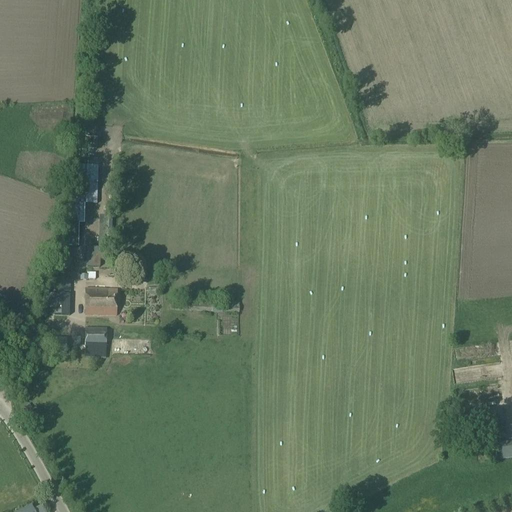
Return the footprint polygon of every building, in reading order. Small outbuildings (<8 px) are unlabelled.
[(73,149),(70,244),(79,245),(79,225),(84,225),(84,205),(98,205),(100,149),(73,149)] [(87,250),(87,270),(100,270),(100,263),(110,263),(111,223),(105,223),(105,228),(95,228),(95,238),(90,238),(90,250),(87,250)] [(58,249),(57,269),(70,269),(71,250),(58,249)] [(70,296),(71,270),(57,270),(54,270),(53,296),(70,296)] [(86,291),(85,316),(115,317),(116,292),(86,291)] [(170,301),(170,310),(239,314),(239,304),(222,303),(222,304),(170,301)] [(85,329),(84,348),(106,349),(106,330),(85,329)] [(38,338),(38,355),(66,355),(66,333),(56,333),(56,338),(38,338)] [(84,349),(84,360),(105,360),(106,349),(84,349)] [(503,408),(469,412),(472,435),(506,430),(503,408)] [(511,442),(496,445),(499,462),(511,459),(511,442)]
